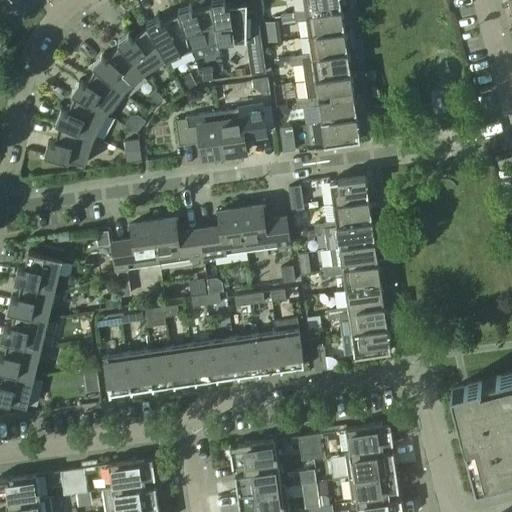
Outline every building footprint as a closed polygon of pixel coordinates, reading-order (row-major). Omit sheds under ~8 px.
[(212,4),(218,42),(246,40),(247,2),(225,5),(224,0),(213,0),(212,0),(212,4)] [(306,15),(341,10),(339,0),(303,0),(305,10),(306,15)] [(179,8),(192,48),(218,42),(212,4),(193,11),(191,4),(179,8)] [(147,21),(167,58),(192,48),(179,8),(178,8),(179,12),(161,21),(158,16),(147,21)] [(309,36),(344,31),(341,10),(306,15),(305,10),(294,12),(295,21),(306,20),(309,36)] [(283,23),(295,21),(294,12),(282,13),(281,13),(282,24),(283,23)] [(118,40),(144,73),(167,58),(147,21),(146,22),(148,25),(132,38),(128,32),(118,40)] [(312,57),(347,52),(344,31),(309,36),(311,53),(312,57)] [(93,63),(124,91),(144,73),(118,40),(120,44),(107,59),(102,54),(93,63)] [(304,80),(350,74),(347,52),(312,57),(311,53),(301,54),(302,64),(304,80)] [(292,65),(302,64),(301,54),(291,56),(291,55),(290,55),(291,66),(292,66),(292,65)] [(72,90),(107,113),(124,91),(93,63),(93,64),(96,66),(85,83),(79,80),(72,90)] [(318,100),(354,95),(350,74),(304,80),(307,97),(317,95),(318,100)] [(56,120),(94,137),(107,113),(72,90),(72,91),(75,93),(67,111),(61,109),(56,120)] [(319,105),(321,122),(357,117),(354,95),(318,100),(317,95),(307,97),(308,106),(319,105)] [(299,108),(308,106),(307,97),(297,98),(296,98),(297,108),(299,108)] [(219,111),(225,153),(249,150),(249,148),(247,149),(245,135),(266,132),(263,107),(250,108),(250,106),(219,111)] [(200,156),(200,157),(225,153),(219,111),(187,115),(188,118),(175,119),(179,145),(201,142),(203,155),(200,156)] [(321,122),(324,145),(360,140),(357,117),(321,122)] [(45,153),(85,163),(94,137),(56,120),(55,121),(59,122),(54,142),(48,140),(45,153)] [(280,128),(283,151),(295,150),(292,126),(280,128)] [(333,204),(369,199),(365,175),(330,181),(333,204)] [(288,186),(292,210),(304,208),(300,184),(288,186)] [(336,225),(372,220),(369,199),(333,204),(335,221),(336,225)] [(240,208),(247,250),(279,246),(279,243),(290,242),(286,216),(265,219),(263,206),(265,205),(265,204),(240,208)] [(199,229),(203,254),(213,253),(214,255),(247,250),(240,208),(216,211),(216,213),(219,212),(221,226),(199,229)] [(153,220),(160,263),(191,258),(191,256),(203,254),(199,229),(178,232),(176,218),(178,218),(178,217),(153,220)] [(128,265),(128,267),(160,263),(153,220),(129,224),(129,225),(132,225),(134,239),(112,242),(116,267),(128,265)] [(339,247),(375,241),(372,220),(336,225),(335,221),(325,222),(326,232),(337,230),(339,247)] [(317,233),(326,232),(325,222),(315,224),(315,223),(314,223),(316,234),(317,233)] [(342,268),(378,263),(375,241),(339,247),(329,248),(332,265),(342,263),(342,268)] [(15,279),(55,288),(63,258),(61,258),(64,248),(42,243),(40,253),(28,250),(24,268),(18,267),(15,279)] [(345,289),(381,284),(378,263),(342,268),(342,263),(332,265),(331,265),(333,274),(343,273),(345,289)] [(323,276),(333,274),(331,265),(322,266),(320,266),(322,276),(323,276)] [(8,308),(48,317),(55,288),(15,279),(21,281),(17,297),(11,296),(8,308)] [(349,311),(384,306),(381,284),(345,289),(348,306),(349,311)] [(270,290),(272,300),(286,298),(284,288),(270,290)] [(249,293),(250,303),(264,301),(263,291),(249,293)] [(205,294),(207,304),(220,302),(219,292),(205,294)] [(235,295),(237,305),(250,303),(249,293),(235,295)] [(192,296),(193,306),(207,304),(205,294),(192,296)] [(163,306),(165,316),(179,314),(177,304),(163,306)] [(150,308),(151,318),(165,316),(163,306),(150,308)] [(349,315),(352,332),(387,327),(384,306),(349,311),(348,306),(337,307),(339,317),(349,315)] [(329,318),(339,317),(337,307),(328,309),(328,308),(326,309),(328,319),(329,319),(329,318)] [(1,337),(41,347),(48,317),(8,308),(8,309),(14,310),(10,326),(4,325),(1,337)] [(121,312),(122,322),(136,320),(134,310),(121,312)] [(107,314),(108,324),(122,322),(121,312),(107,314)] [(275,320),(276,330),(282,367),(304,364),(297,317),(275,320)] [(352,332),(355,355),(391,350),(387,327),(352,332)] [(276,330),(255,333),(260,371),(281,367),(281,369),(282,369),(282,367),(276,330)] [(255,333),(233,336),(239,374),(259,371),(260,373),(260,371),(255,333)] [(233,336),(212,339),(217,377),(238,374),(238,376),(239,376),(239,374),(233,336)] [(0,367),(34,376),(41,347),(1,337),(1,338),(7,339),(3,356),(0,354),(0,367)] [(212,339),(191,342),(196,380),(217,377),(217,379),(218,379),(217,377),(212,339)] [(191,342),(169,345),(175,385),(176,385),(175,383),(195,380),(196,382),(196,380),(191,342)] [(169,345),(148,348),(154,388),(154,386),(174,383),(174,385),(175,385),(169,345)] [(311,347),(315,371),(327,369),(324,345),(311,347)] [(148,348),(126,352),(132,391),(133,391),(133,389),(153,386),(153,388),(154,388),(148,348)] [(104,355),(110,394),(112,394),(111,392),(131,389),(132,391),(126,352),(104,355)] [(0,399),(27,406),(34,376),(0,367),(0,368),(0,369),(0,399)] [(511,372),(451,388),(476,485),(511,475),(511,372)] [(382,422),(344,428),(344,429),(346,428),(349,451),(345,452),(345,453),(369,450),(368,444),(393,440),(391,427),(390,427),(390,422),(382,423),(382,422)] [(310,433),(313,458),(325,456),(322,432),(323,432),(323,431),(310,433)] [(298,435),(302,459),(313,458),(310,433),(297,435),(297,436),(298,435)] [(238,444),(230,445),(231,450),(230,450),(232,464),(257,460),(258,466),(277,463),(274,439),(276,439),(276,438),(238,443),(238,444)] [(369,450),(345,453),(348,477),(396,470),(393,451),(392,451),(391,451),(390,442),(392,442),(393,442),(393,440),(368,444),(369,450)] [(144,457),(106,462),(106,463),(108,463),(112,487),(131,484),(130,478),(155,475),(153,461),(153,462),(152,456),(144,458),(144,457)] [(257,460),(232,464),(233,465),(234,465),(236,464),(237,474),(236,474),(236,473),(235,474),(238,493),(286,486),(285,485),(281,486),(277,463),(258,466),(257,460)] [(72,467),(76,492),(87,491),(84,466),(85,466),(85,465),(72,467)] [(61,470),(64,494),(76,492),(72,467),(59,469),(60,470),(61,470)] [(396,470),(348,477),(352,501),(376,497),(377,503),(401,499),(401,498),(399,498),(398,499),(397,489),(397,490),(399,489),(396,470)] [(0,477),(0,479),(0,478),(0,497),(19,495),(20,500),(40,497),(36,473),(38,473),(38,472),(0,477)] [(112,487),(102,488),(105,511),(106,511),(115,511),(158,504),(155,485),(154,485),(154,486),(152,476),(154,476),(154,477),(155,476),(155,475),(130,478),(131,484),(112,487)] [(286,486),(238,493),(240,511),(241,511),(242,511),(243,511),(242,511),(273,511),(289,510),(286,486)] [(19,495),(0,497),(0,511),(52,511),(50,496),(40,497),(20,500),(19,495)] [(376,497),(352,501),(356,501),(358,511),(403,511),(401,499),(377,503),(376,497)]
